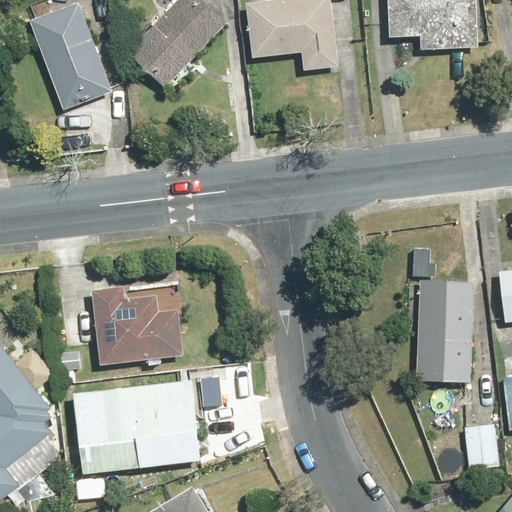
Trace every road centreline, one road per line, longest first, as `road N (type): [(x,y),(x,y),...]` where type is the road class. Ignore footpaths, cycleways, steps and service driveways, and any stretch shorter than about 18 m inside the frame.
road 1 (residential): [(285,187),(316,411),(367,511)]
road 2 (residential): [(0,220),(285,187)]
road 3 (residential): [(285,187),(511,160)]
